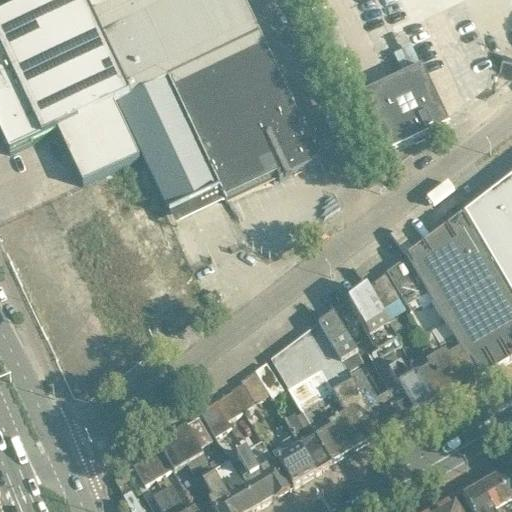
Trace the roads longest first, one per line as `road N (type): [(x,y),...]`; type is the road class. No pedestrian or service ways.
road 1 (unclassified): [(54,447),(364,238)]
road 2 (unclassified): [(364,238),(253,0)]
road 3 (unclassified): [(364,238),(511,123)]
road 4 (secondary): [(354,511),(511,418)]
road 5 (secondary): [(54,447),(0,331)]
